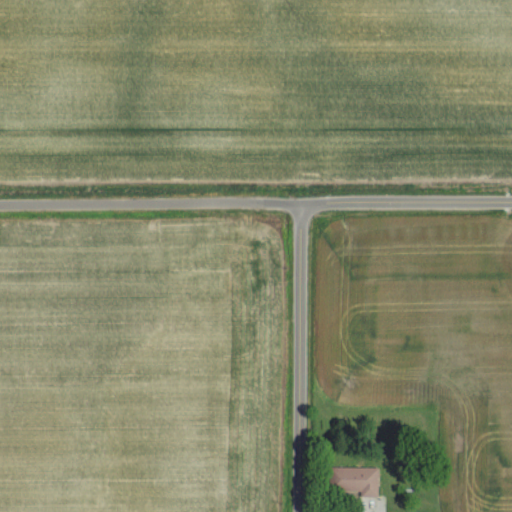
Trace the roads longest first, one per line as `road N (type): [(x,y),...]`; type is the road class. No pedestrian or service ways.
road 1 (residential): [(511,203),(0,204)]
road 2 (residential): [(298,511),(295,204)]
